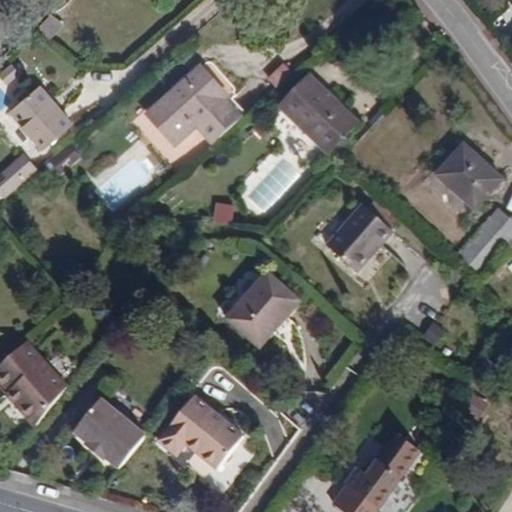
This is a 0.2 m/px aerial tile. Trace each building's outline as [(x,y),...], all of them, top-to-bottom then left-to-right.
[(54,12),(41,25),(51,36),(65,22),(54,12)] [(221,139),(243,120),(228,102),(231,100),(202,68),(149,114),(176,145),(195,129),(206,120),(221,139)] [(2,73),(0,75),(0,88),(9,82),(2,73)] [(307,134),(311,130),(333,152),(359,122),(310,78),(282,109),(307,134)] [(41,86),(12,112),(44,150),(74,124),(41,86)] [(195,129),(212,147),(221,139),(206,120),(195,129)] [(464,146),(437,175),(476,211),(503,181),(464,146)] [(71,148),(54,162),(63,174),(80,159),(71,148)] [(26,155),(13,166),(24,178),(36,168),(26,155)] [(24,178),(13,166),(0,176),(0,194),(2,197),(24,178)] [(365,205),(329,245),(358,274),(395,232),(365,205)] [(219,206),(215,224),(232,227),(235,209),(219,206)] [(511,241),(511,222),(498,210),(462,254),(485,274),(511,241)] [(270,271),(228,319),(262,349),(305,300),(270,271)] [(27,341),(0,365),(0,378),(12,391),(17,397),(14,402),(38,429),(69,388),(27,341)] [(17,397),(12,391),(7,395),(14,402),(17,397)] [(179,456),(188,444),(219,470),(245,437),(197,397),(160,441),(179,456)] [(107,460),(120,469),(146,436),(102,400),(75,433),(88,444),(84,447),(104,463),(107,460)] [(371,497),(382,504),(424,447),(399,429),(371,470),(362,462),(349,479),(357,486),(339,511),(340,511),(368,511),(363,508),(371,497)] [(392,511),(382,504),(371,497),(363,508),(368,511),(392,511)]
